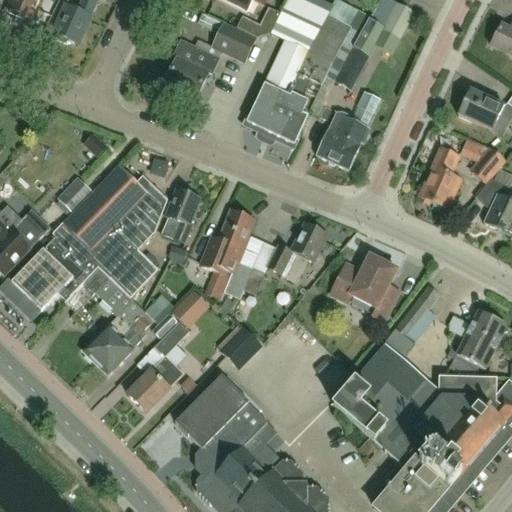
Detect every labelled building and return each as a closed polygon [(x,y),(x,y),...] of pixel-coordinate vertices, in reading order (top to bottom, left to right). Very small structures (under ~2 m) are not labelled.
[(13,0),(8,11),(10,12),(9,15),(20,20),(21,18),(32,23),(43,0),(13,0)] [(53,36),(56,38),(55,42),(65,46),(68,43),(78,48),(100,1),(98,0),(84,0),(80,10),(69,5),(67,9),(66,8),(53,36)] [(215,0),(247,16),(253,3),(264,9),(268,0),(206,0),(213,3),(214,0),(215,0)] [(350,30),(325,18),(330,9),(310,0),(288,0),(271,38),(286,45),(247,127),(250,128),(269,87),(284,94),(298,101),(312,108),(325,80),(334,63),(350,30)] [(384,0),(380,0),(369,23),(387,32),(400,8),(384,0)] [(368,60),(384,31),(357,18),(358,15),(335,2),(331,10),(330,9),(325,18),(350,30),(334,63),(325,80),(351,94),(369,60),(368,60)] [(244,67),(255,42),(224,27),(219,38),(212,52),(244,67)] [(511,28),(510,32),(502,27),(491,48),(511,59),(511,28)] [(209,76),(212,78),(219,63),(181,44),(173,60),(177,62),(164,88),(195,103),(209,76)] [(250,128),(264,135),(284,94),(269,87),(250,128)] [(264,135),(278,142),(298,101),(284,94),(264,135)] [(458,119),(492,136),(499,120),(510,125),(511,119),(511,101),(507,107),(504,110),(470,94),(458,119)] [(373,126),(384,102),(375,98),(364,122),(373,126)] [(293,149),(312,108),(298,101),(278,142),(293,149)] [(349,173),(359,148),(358,148),(359,145),(362,147),(367,136),(364,134),(366,131),(345,122),(346,120),(340,118),(336,118),(328,135),(326,134),(316,159),(349,173)] [(472,143),(464,158),(479,165),(487,151),(472,143)] [(445,212),(459,182),(450,177),(458,160),(441,152),(426,184),(429,185),(422,201),(445,212)] [(491,152),(472,175),(485,186),(504,163),(491,152)] [(129,303),(130,302),(158,273),(137,253),(154,236),(167,203),(142,180),(135,187),(118,171),(64,227),(63,227),(53,238),(57,241),(12,287),(41,315),(59,297),(66,304),(80,289),(96,272),(129,303)] [(494,184),(510,191),(511,187),(511,178),(499,173),(494,184)] [(72,217),(91,197),(77,183),(57,203),(72,217)] [(508,237),(511,227),(511,204),(505,202),(510,192),(490,183),(475,202),(490,213),(484,226),(508,237)] [(191,230),(189,229),(200,202),(176,193),(165,221),(168,222),(162,239),(184,247),(191,230)] [(10,234),(9,235),(0,226),(0,273),(5,278),(31,252),(51,231),(32,213),(11,235),(10,234)] [(241,301),(244,292),(253,270),(242,265),(251,242),(248,241),(248,239),(254,224),(230,214),(218,243),(212,241),(201,270),(214,275),(224,279),(226,274),(232,276),(225,295),(241,301)] [(313,267),(314,265),(327,239),(304,227),(290,255),(279,249),(267,270),(297,285),(308,264),(313,267)] [(182,265),(186,253),(171,248),(167,260),(182,265)] [(397,273),(370,260),(362,275),(346,268),(331,299),(348,307),(351,299),(377,312),(373,319),(385,326),(400,296),(388,291),(397,273)] [(253,270),(244,292),(257,297),(266,275),(253,270)] [(145,316),(130,302),(129,303),(96,272),(80,289),(91,300),(96,295),(115,314),(113,316),(119,321),(111,330),(109,328),(82,355),(94,366),(145,316)] [(384,348),(403,363),(436,319),(428,313),(440,298),(429,289),(384,348)] [(185,329),(192,322),(206,308),(194,297),(180,311),(174,318),(185,329)] [(487,372),(508,329),(478,315),(457,358),(487,372)] [(143,335),(153,324),(145,316),(94,366),(108,380),(134,353),(133,352),(142,343),(141,343),(146,338),(143,335)] [(169,316),(152,333),(159,341),(177,324),(169,316)] [(164,359),(189,335),(179,325),(154,349),(164,359)] [(221,356),(238,372),(261,350),(244,333),(221,356)] [(373,511),(430,511),(497,434),(478,418),(484,411),(475,403),(441,402),(385,352),(335,411),(401,467),(399,469),(405,475),(373,511)] [(170,391),(183,378),(165,359),(152,372),(150,373),(126,397),(146,417),(171,391),(170,391)] [(222,379),(174,428),(202,454),(196,460),(196,473),(202,479),(209,472),(215,478),(224,469),(255,439),(268,426),(249,408),(250,407),(222,379)] [(511,386),(508,383),(484,411),(478,418),(497,434),(502,438),(511,426),(511,386)] [(270,389),(252,406),(278,433),(296,416),(270,389)] [(196,485),(196,496),(212,511),(328,511),(329,501),(317,489),(307,489),(307,486),(304,486),(303,475),(291,463),(284,463),(281,466),(265,449),(255,439),(224,469),(215,478),(209,472),(202,479),(196,485)]
